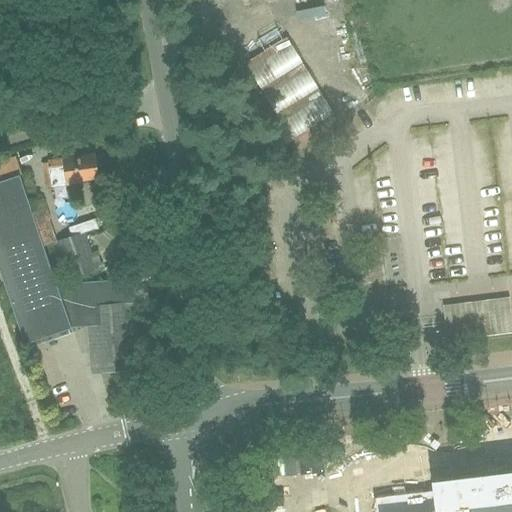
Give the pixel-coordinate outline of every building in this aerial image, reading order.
[(250,69),(290,44),(285,36),(245,61),(250,69)] [(265,95),(307,69),(302,62),(261,88),(265,95)] [(276,113),(280,120),(322,95),(318,87),(276,113)] [(297,146),(338,120),(333,112),(292,138),(297,146)] [(46,186),(66,184),(81,181),(80,179),(99,177),(95,153),(62,157),(62,158),(47,160),(49,171),(44,172),(46,186)] [(18,168),(0,174),(0,268),(25,342),(71,326),(87,325),(91,371),(139,367),(131,278),(56,284),(18,168)] [(71,277),(94,270),(89,254),(92,253),(85,230),(89,229),(81,203),(67,207),(72,221),(67,222),(71,235),(56,240),(62,261),(66,260),(71,277)] [(129,249),(137,241),(114,220),(107,228),(129,249)] [(229,288),(244,287),(242,264),(227,266),(229,288)] [(511,325),(509,297),(442,305),(446,340),(511,331),(511,325)] [(511,511),(511,497),(458,504),(455,477),(438,479),(439,488),(372,495),(374,511),(511,511)]
